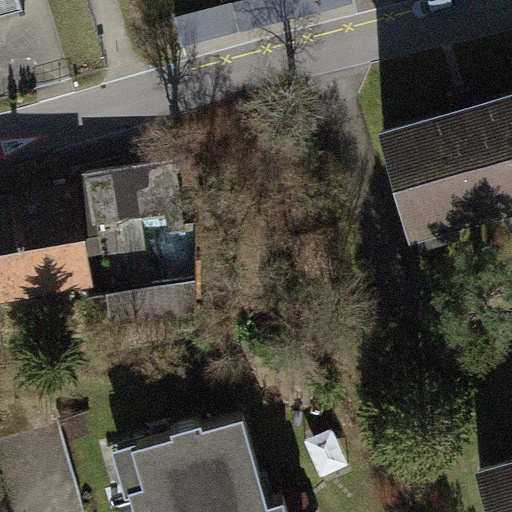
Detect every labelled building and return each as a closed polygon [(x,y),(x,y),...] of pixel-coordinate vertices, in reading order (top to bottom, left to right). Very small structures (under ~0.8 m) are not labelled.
[(0,0),(0,9),(25,2),(24,0),(0,0)] [(235,0),(185,8),(191,45),(314,26),(309,0),(235,0)] [(511,93),(411,123),(443,232),(511,211),(511,93)] [(92,179),(0,191),(0,297),(106,283),(92,179)] [(206,280),(121,281),(122,323),(206,322),(206,280)] [(292,511),(259,402),(140,439),(162,511),(292,511)]
